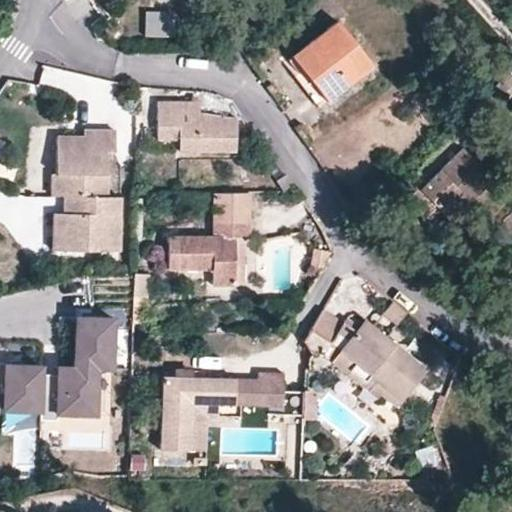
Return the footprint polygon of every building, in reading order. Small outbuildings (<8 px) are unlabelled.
[(141,9),(140,34),(166,35),(167,10),(141,9)] [(373,65),(337,21),(292,57),(327,102),(373,65)] [(200,114),(201,103),(158,102),(157,141),(179,140),(179,153),(238,154),(238,119),(200,114)] [(115,152),(116,130),(84,130),(84,137),(57,137),(56,175),(65,175),(64,196),(64,214),(63,251),(120,252),(122,197),(107,197),(108,152),(115,152)] [(458,146),(417,185),(443,213),(485,174),(458,146)] [(65,175),(56,175),(55,196),(64,196),(65,175)] [(249,192),(213,192),(212,237),(169,238),(168,270),(212,270),(212,285),(237,285),(237,240),(245,240),(250,240),(249,192)] [(63,251),(64,214),(53,213),(52,251),(63,251)] [(245,285),(245,240),(237,240),(237,285),(245,285)] [(320,269),(330,252),(314,250),(311,268),(320,269)] [(133,294),(148,294),(148,273),(133,273),(133,294)] [(133,294),(133,321),(148,321),(148,294),(133,294)] [(396,326),(406,313),(391,302),(382,314),(396,326)] [(110,359),(112,308),(74,307),(73,358),(56,357),(56,365),(40,364),(40,357),(4,356),(5,354),(0,353),(0,383),(2,383),(2,398),(2,400),(39,402),(38,410),(56,411),(56,404),(94,405),(96,359),(110,359)] [(322,311),(310,330),(330,342),(340,323),(322,311)] [(401,399),(425,369),(363,320),(354,332),(340,350),(401,399)] [(335,357),(340,350),(354,332),(340,323),(330,342),(310,330),(304,341),(304,348),(325,351),(335,357)] [(112,362),(126,363),(129,331),(115,330),(112,362)] [(401,399),(340,350),(335,357),(334,358),(395,407),(401,399)] [(284,372),(258,372),(258,378),(258,404),(304,404),(304,389),(284,390),(284,372)] [(235,404),(234,378),(161,377),(160,450),(191,451),(191,404),(217,404),(235,404)] [(234,378),(235,404),(258,404),(258,378),(234,378)] [(217,419),(217,404),(191,404),(191,451),(207,452),(208,419),(217,419)] [(131,445),(131,458),(144,458),(144,445),(131,445)] [(436,465),(428,445),(413,449),(419,471),(436,465)]
